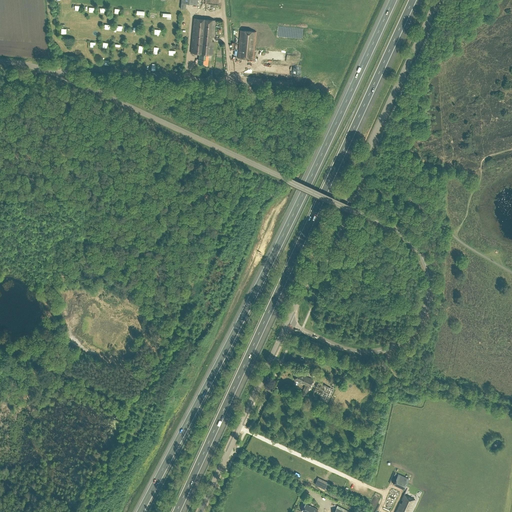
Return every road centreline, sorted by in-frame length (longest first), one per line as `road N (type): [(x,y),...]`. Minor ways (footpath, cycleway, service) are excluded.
road 1 (tertiary): [(286,323),(351,350),(399,342),(428,298),(426,268),(412,243),(61,74)]
road 2 (motorway): [(392,0),(140,511)]
road 3 (motorway): [(176,511),(412,0)]
road 4 (secondary): [(286,323),(437,0)]
road 5 (secondary): [(199,511),(286,323)]
road 6 (unclassified): [(61,74),(75,68),(222,81)]
road 7 (track): [(511,407),(401,380),(384,348)]
